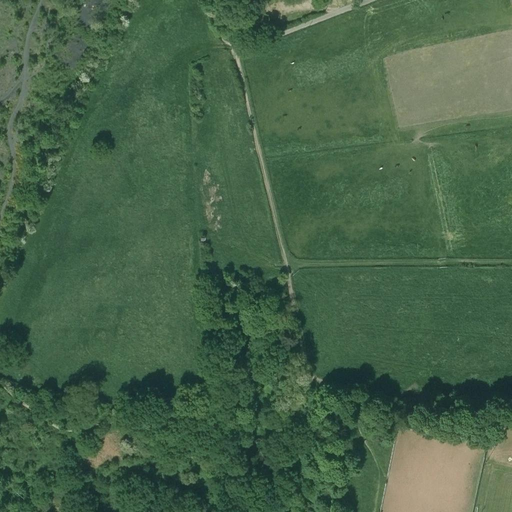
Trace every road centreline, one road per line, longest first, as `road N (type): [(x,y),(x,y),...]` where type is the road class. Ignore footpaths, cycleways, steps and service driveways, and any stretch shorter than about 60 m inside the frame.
road 1 (unknown): [(285,263),(511,262)]
road 2 (residential): [(235,50),(361,0)]
